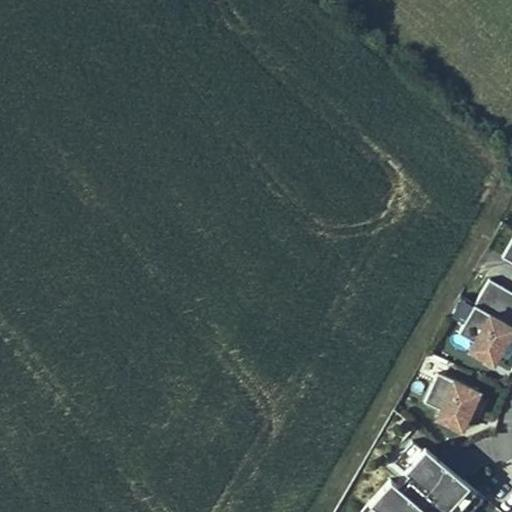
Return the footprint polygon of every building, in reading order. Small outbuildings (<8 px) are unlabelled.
[(511,233),(500,254),(511,260),(511,233)] [(511,325),(511,291),(487,278),(472,304),(511,325)] [(511,326),(511,325),(472,304),(457,332),(473,341),(469,348),(493,361),(511,326)] [(478,393),(436,376),(424,405),(440,412),(436,420),(462,431),(478,393)] [(471,511),(482,499),(412,442),(394,463),(407,474),(434,496),(424,507),(398,485),(389,478),(368,504),(378,511),(471,511)] [(434,496),(407,474),(398,485),(424,507),(434,496)]
